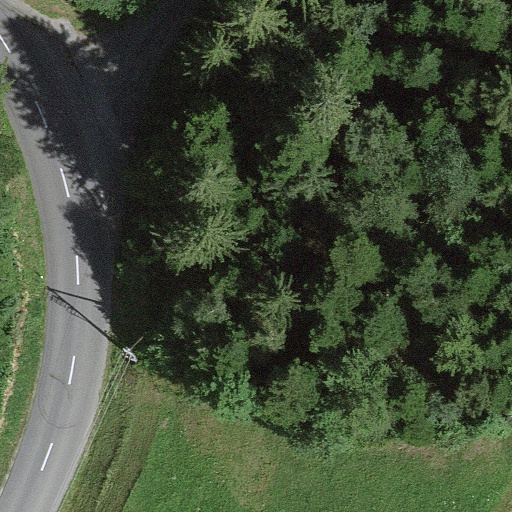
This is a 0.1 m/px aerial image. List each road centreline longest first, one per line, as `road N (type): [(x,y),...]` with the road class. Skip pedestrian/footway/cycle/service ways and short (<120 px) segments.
road 1 (tertiary): [(0,37),(48,131),(77,261),(77,328),(61,417),(22,511)]
road 2 (track): [(48,131),(178,0)]
